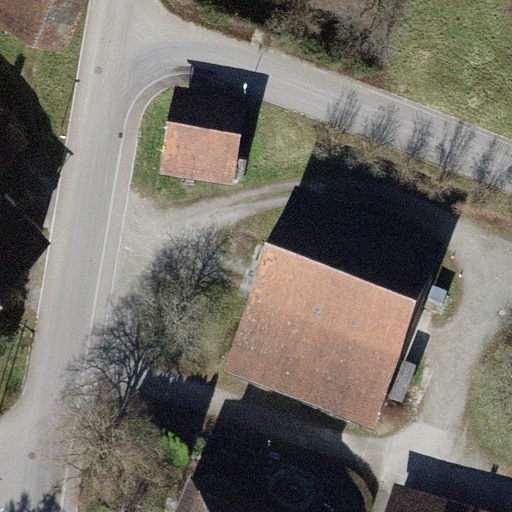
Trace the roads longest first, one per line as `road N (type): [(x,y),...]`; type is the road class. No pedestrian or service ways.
road 1 (unclassified): [(34,511),(116,22)]
road 2 (residential): [(116,22),(511,162)]
road 3 (unknown): [(442,445),(65,330)]
